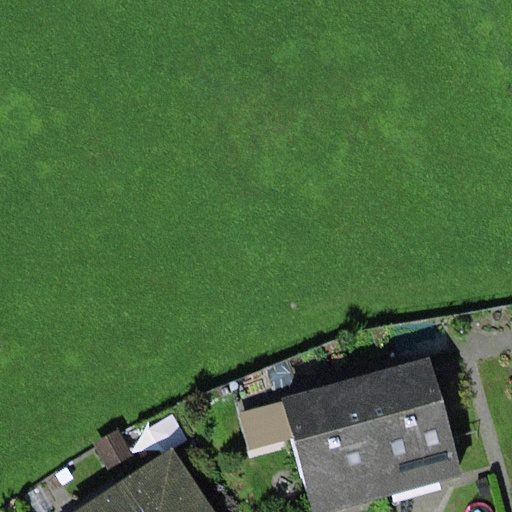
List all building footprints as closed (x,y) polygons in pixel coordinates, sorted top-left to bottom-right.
[(425,366),(353,386),(384,495),(455,476),(425,366)] [(353,386),(282,405),(283,410),(290,435),(310,511),(323,511),(384,495),(353,386)] [(290,435),(283,410),(244,421),(250,445),(290,435)] [(117,439),(98,449),(107,465),(125,455),(117,439)] [(201,511),(168,460),(87,511),(201,511)]
